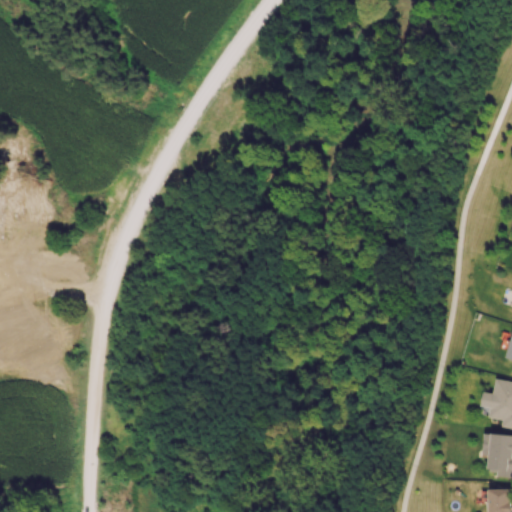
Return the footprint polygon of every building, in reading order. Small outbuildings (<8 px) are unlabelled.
[(57,276),(57,257),(41,257),(40,275),(57,276)] [(22,345),(40,346),(41,320),(23,319),(22,345)] [(511,427),(511,380),(496,377),(493,392),(483,391),(481,405),(490,406),(489,416),(503,419),(502,426),(511,427)] [(511,476),(511,434),(485,432),(483,455),(489,456),(488,470),(497,470),(496,475),(511,476)] [(511,511),(511,488),(489,488),(488,511),(511,511)]
